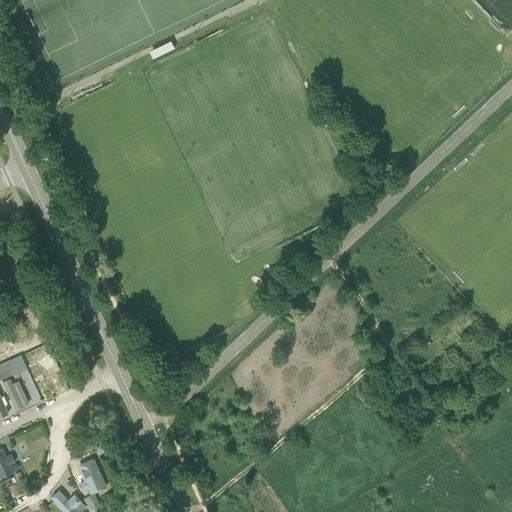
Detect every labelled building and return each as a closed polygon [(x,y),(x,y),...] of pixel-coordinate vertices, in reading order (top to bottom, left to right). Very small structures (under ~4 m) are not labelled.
[(151,57),(173,47),(169,40),(148,49),(151,57)] [(17,350),(3,321),(0,322),(0,357),(5,355),(17,350)] [(26,372),(38,366),(31,352),(19,358),(26,372)] [(12,374),(10,370),(15,368),(14,366),(17,365),(14,360),(11,361),(11,360),(10,359),(0,364),(0,376),(1,379),(12,374)] [(4,383),(18,412),(29,407),(20,389),(15,391),(10,380),(4,383)] [(0,451),(0,479),(0,480),(15,473),(11,466),(16,463),(12,455),(8,457),(4,450),(0,451)] [(77,467),(81,477),(77,479),(82,492),(89,489),(91,494),(107,488),(94,459),(77,467)] [(24,478),(21,471),(15,474),(18,481),(24,478)] [(0,482),(2,488),(14,482),(11,477),(0,482)] [(75,484),(72,479),(66,481),(69,487),(71,486),(73,489),(76,488),(75,484)] [(8,486),(13,497),(22,493),(17,482),(14,483),(8,486)] [(74,494),(68,499),(59,489),(50,497),(64,511),(81,511),(87,507),(74,494)] [(95,508),(93,503),(98,501),(95,494),(84,499),(89,510),(95,508)]
